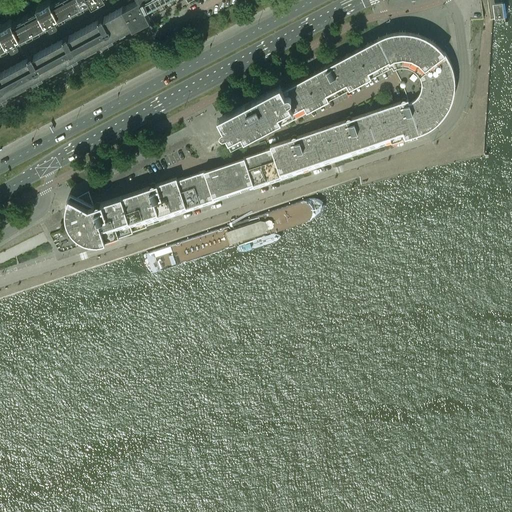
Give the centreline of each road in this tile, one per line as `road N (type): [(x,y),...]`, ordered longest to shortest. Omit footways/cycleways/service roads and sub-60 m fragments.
road 1 (residential): [(447,0),(460,33),(463,95),(434,136),(0,281)]
road 2 (primary): [(314,0),(0,166)]
road 3 (primary): [(47,165),(361,0)]
road 4 (residential): [(0,62),(115,0)]
